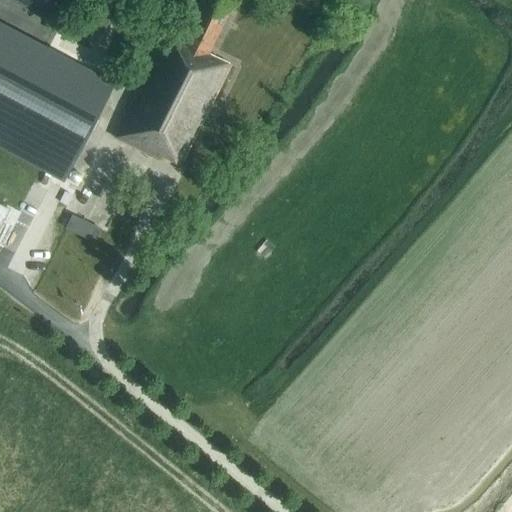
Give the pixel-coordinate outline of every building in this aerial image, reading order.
[(30,0),(9,0),(26,8),(30,0)] [(90,0),(85,10),(108,22),(119,1),(116,0),(90,0)] [(208,54),(234,0),(202,0),(200,4),(194,1),(175,39),(165,34),(113,138),(160,161),(161,158),(179,167),(230,65),(208,54)] [(0,142),(64,177),(111,88),(0,29),(0,142)] [(0,227),(10,209),(0,203),(0,227)] [(79,235),(86,221),(73,215),(66,229),(79,235)]
